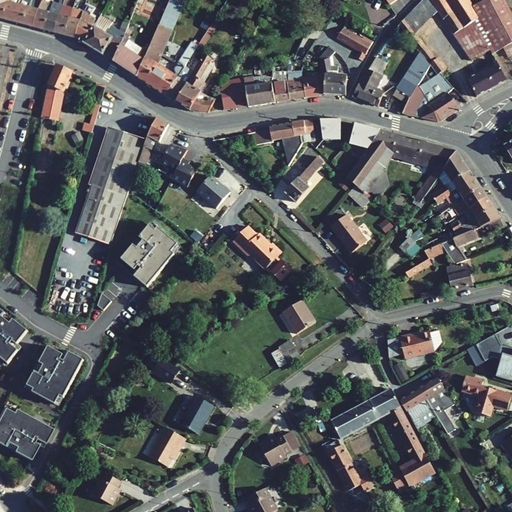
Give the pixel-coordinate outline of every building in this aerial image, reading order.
[(8,0),(0,0),(0,18),(3,19),(8,2),(8,0)] [(8,0),(8,2),(18,5),(13,22),(23,25),(28,8),(31,0),(8,0)] [(42,1),(38,0),(31,0),(28,8),(23,25),(33,27),(38,10),(42,1)] [(62,5),(63,0),(59,0),(59,4),(53,2),(52,4),(49,13),(44,30),(54,33),(59,16),(62,5)] [(174,75),(157,64),(184,0),(169,0),(148,51),(145,57),(138,78),(165,96),(180,74),(185,67),(185,65),(179,61),(175,68),(176,73),(174,75)] [(415,33),(433,15),(422,0),(404,18),(415,33)] [(422,0),(433,15),(438,12),(471,61),(490,51),(492,54),(504,48),(508,57),(511,55),(511,16),(503,0),(484,0),(472,7),(467,0),(422,0)] [(49,13),(52,4),(42,1),(38,10),(33,27),(44,30),(49,13)] [(8,2),(3,19),(13,22),(18,5),(8,2)] [(69,18),(72,8),(62,5),(59,16),(54,33),(64,35),(69,18)] [(73,8),(72,8),(69,18),(64,35),(75,38),(80,21),(83,12),(84,11),(73,8)] [(94,27),(98,21),(83,12),(80,21),(75,38),(84,43),(94,27)] [(121,44),(124,36),(128,24),(123,22),(120,31),(111,26),(112,24),(101,16),(94,27),(84,43),(113,61),(121,44)] [(430,65),(438,76),(440,73),(445,69),(437,58),(435,60),(432,62),(431,60),(433,58),(415,33),(404,18),(399,24),(420,52),(430,65)] [(206,30),(210,24),(205,20),(200,27),(206,30)] [(347,44),(353,34),(344,29),(337,38),(347,44)] [(204,46),(212,33),(208,30),(200,43),(204,46)] [(362,40),(353,34),(347,44),(359,51),(358,53),(364,57),(373,42),(363,36),(362,40)] [(145,57),(148,51),(142,48),(142,49),(138,55),(124,46),(128,39),(124,36),(121,44),(113,61),(138,78),(145,57)] [(124,46),(138,55),(142,49),(128,39),(124,46)] [(197,46),(198,45),(192,41),(179,61),(185,65),(197,46)] [(319,58),(323,61),(320,63),(322,75),(322,76),(325,76),(324,94),(324,95),(346,96),(347,77),(337,76),(338,67),(334,66),(331,66),(330,58),(332,55),(335,52),(329,47),(319,58)] [(199,60),(202,56),(196,51),(193,56),(199,60)] [(396,89),(410,98),(425,73),(430,65),(420,52),(396,89)] [(212,59),(205,54),(194,73),(186,86),(176,103),(190,111),(199,113),(208,113),(215,99),(200,94),(206,83),(204,82),(200,79),(209,65),(212,59)] [(13,69),(28,73),(32,60),(17,56),(13,69)] [(353,97),(378,107),(383,94),(374,91),(387,63),(376,57),(369,70),(366,69),(358,84),(353,97)] [(467,80),(477,97),(507,81),(497,63),(467,80)] [(214,68),(209,65),(200,79),(204,82),(214,68)] [(48,84),(41,118),(55,121),(59,101),(61,102),(63,91),(71,73),(57,66),(48,84)] [(186,86),(194,73),(185,67),(180,74),(165,96),(176,103),(186,86)] [(302,79),(302,69),(287,72),(287,74),(287,82),(290,100),(306,97),(302,79)] [(438,76),(430,80),(425,73),(410,98),(407,104),(402,115),(423,118),(437,122),(441,121),(460,108),(447,93),(454,88),(440,73),(438,76)] [(287,82),(287,74),(273,74),(272,78),(272,84),(275,102),(290,100),(287,82)] [(322,75),(302,79),(306,97),(324,94),(325,76),(322,76),(322,75)] [(272,84),(272,78),(266,76),(253,78),(253,77),(225,81),(221,91),(224,110),(248,107),(275,103),(275,102),(272,84)] [(407,104),(410,98),(396,89),(392,96),(407,104)] [(94,126),(100,105),(96,104),(89,125),(94,126)] [(148,136),(133,179),(140,182),(155,141),(159,143),(169,125),(157,119),(148,136)] [(303,143),(315,141),(312,120),(292,123),(294,137),(301,136),(303,143)] [(323,140),(340,140),(340,120),(320,120),(323,140)] [(292,123),(269,127),(270,130),(272,143),(273,142),(273,141),(282,140),(288,166),(303,143),(301,136),(294,137),(292,123)] [(84,131),(92,133),(94,126),(89,125),(86,124),(84,131)] [(380,130),(355,124),(349,145),(367,150),(372,144),(380,130)] [(91,186),(90,188),(88,187),(84,198),(87,198),(75,233),(110,245),(146,140),(108,127),(89,185),(91,186)] [(256,132),(259,145),(272,143),(270,130),(256,132)] [(372,144),(367,150),(347,178),(355,186),(359,189),(359,188),(387,149),(389,133),(380,130),(372,144)] [(71,136),(75,144),(83,140),(79,132),(71,136)] [(359,188),(367,194),(386,168),(392,155),(393,153),(397,135),(389,133),(387,149),(359,188)] [(437,168),(415,198),(421,203),(438,177),(444,170),(457,151),(397,135),(393,153),(392,155),(437,168)] [(170,145),(160,164),(175,172),(171,180),(187,188),(197,170),(188,165),(190,162),(183,159),(187,151),(180,147),(179,150),(170,145)] [(444,170),(457,190),(475,178),(457,151),(444,170)] [(286,193),(296,202),(309,187),(305,183),(324,162),(318,157),(286,193)] [(444,170),(438,177),(445,188),(446,187),(451,194),(457,190),(444,170)] [(211,175),(197,192),(217,209),(231,193),(211,175)] [(481,188),(475,178),(457,190),(451,194),(446,197),(450,204),(461,196),(463,200),(481,188)] [(131,186),(138,188),(140,182),(133,179),(131,186)] [(339,185),(346,190),(351,185),(344,179),(339,185)] [(348,194),(363,208),(370,200),(359,191),(360,190),(359,189),(355,186),(348,194)] [(446,187),(445,188),(432,196),(437,203),(446,197),(451,194),(446,187)] [(463,200),(452,207),(459,216),(464,213),(488,198),(481,188),(463,200)] [(488,198),(464,213),(469,222),(494,207),(488,198)] [(438,210),(441,214),(450,209),(447,205),(438,210)] [(469,222),(474,230),(475,230),(486,225),(500,219),(502,219),(494,207),(469,222)] [(331,227),(351,253),(367,241),(347,215),(331,227)] [(486,225),(490,235),(504,227),(500,219),(486,225)] [(451,225),(453,230),(460,226),(457,221),(451,225)] [(454,232),(457,237),(474,230),(469,222),(465,224),(460,226),(461,228),(454,232)] [(181,249),(152,225),(121,261),(134,272),(131,275),(147,290),(181,249)] [(276,276),(280,280),(291,268),(285,262),(283,264),(280,261),(277,258),(281,253),(272,244),(270,246),(265,242),(266,240),(259,234),(257,236),(248,226),(233,241),(249,257),(250,255),(265,270),(266,269),(274,277),(276,276)] [(446,252),(454,265),(467,260),(464,255),(463,256),(457,247),(479,238),(475,230),(474,230),(457,237),(441,244),(446,252)] [(412,235),(416,242),(420,239),(416,232),(412,235)] [(399,247),(405,254),(406,253),(416,243),(410,237),(399,247)] [(406,253),(412,258),(421,248),(416,243),(406,253)] [(429,259),(446,252),(441,244),(424,251),(429,259)] [(405,273),(408,278),(431,264),(429,259),(405,273)] [(447,269),(452,290),(473,285),(468,264),(447,269)] [(420,294),(422,300),(433,297),(431,291),(420,294)] [(111,303),(101,295),(98,307),(103,312),(111,303)] [(283,312),(297,334),(316,323),(302,301),(283,312)] [(28,332),(0,310),(0,359),(6,364),(20,348),(16,346),(28,332)] [(434,352),(442,342),(439,331),(431,333),(433,342),(432,342),(434,352)] [(404,355),(405,359),(434,352),(432,342),(433,342),(431,333),(430,332),(414,336),(414,334),(400,337),(402,345),(404,355)] [(288,364),(300,357),(291,340),(278,348),(279,349),(287,363),(288,364)] [(165,350),(175,358),(180,351),(170,344),(165,350)] [(62,356),(47,348),(25,390),(58,408),(83,361),(65,352),(62,356)] [(511,356),(503,354),(497,377),(511,381),(511,356)] [(170,383),(180,370),(163,358),(153,372),(170,383)] [(394,367),(402,382),(409,379),(401,363),(394,367)] [(438,377),(419,389),(425,400),(436,416),(448,434),(456,430),(444,411),(454,405),(438,377)] [(507,411),(511,395),(482,387),(483,382),(482,382),(474,379),(466,377),(462,391),(479,396),(474,412),(490,417),(493,407),(507,411)] [(388,414),(413,462),(400,469),(407,482),(409,485),(435,471),(426,455),(425,456),(391,389),(379,396),(388,414)] [(419,389),(400,400),(406,412),(407,411),(418,431),(425,426),(424,424),(436,416),(425,400),(419,389)] [(180,424),(197,434),(204,421),(206,422),(215,407),(195,396),(180,424)] [(388,414),(379,396),(370,401),(380,419),(388,414)] [(331,421),(341,440),(380,419),(370,401),(331,421)] [(51,431),(5,405),(0,414),(0,444),(29,461),(37,446),(41,449),(51,431)] [(197,434),(199,435),(206,422),(204,421),(197,434)] [(182,446),(186,439),(166,428),(149,457),(167,467),(179,445),(182,446)] [(291,451),(299,447),(291,432),(283,436),(291,451)] [(259,445),(271,466),(286,457),(285,455),(291,451),(283,436),(283,435),(276,439),(275,437),(259,445)] [(511,454),(511,437),(500,445),(508,456),(511,454)] [(325,447),(349,491),(362,485),(338,440),(325,447)] [(93,451),(99,454),(102,448),(96,445),(93,451)] [(295,462),(298,467),(307,462),(304,457),(295,462)] [(85,467),(90,470),(94,463),(89,461),(85,467)] [(302,471),(305,476),(311,472),(309,467),(302,471)] [(393,473),(400,486),(407,482),(400,469),(393,473)] [(91,494),(112,505),(117,496),(117,495),(120,490),(118,489),(122,482),(105,473),(102,480),(100,479),(91,494)] [(274,511),(278,510),(265,489),(247,499),(251,505),(249,506),(252,511),(274,511)]
